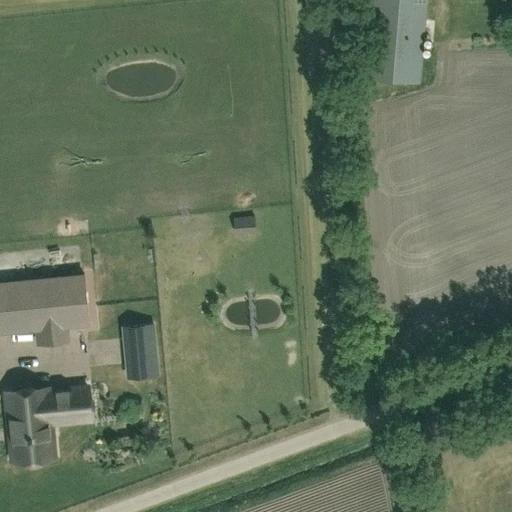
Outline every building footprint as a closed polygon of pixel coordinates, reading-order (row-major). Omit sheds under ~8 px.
[(422,83),(428,0),(371,0),(367,62),(352,61),(350,77),(422,83)] [(66,314),(67,324),(88,322),(84,275),(0,282),(0,331),(37,327),(36,317),(66,314)] [(133,375),(157,373),(153,324),(129,326),(133,375)] [(87,385),(68,387),(71,422),(91,420),(87,385)] [(71,422),(68,387),(5,393),(11,459),(55,454),(52,423),(71,422)]
